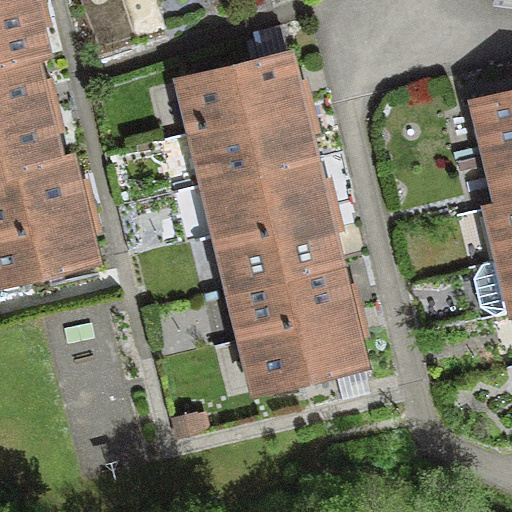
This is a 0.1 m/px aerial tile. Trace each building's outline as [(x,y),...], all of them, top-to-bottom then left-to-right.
[(0,0),(0,9),(29,2),(28,0),(0,0)] [(0,63),(30,57),(30,58),(42,56),(29,2),(0,9),(0,63)] [(277,26),(247,33),(254,62),(182,79),(195,132),(297,107),(277,26)] [(0,118),(42,108),(30,58),(30,57),(0,63),(0,118)] [(511,92),(477,101),(490,153),(511,147),(511,92)] [(297,107),(195,132),(208,183),(309,159),(297,107)] [(0,172),(55,159),(54,157),(42,108),(0,118),(0,172)] [(511,147),(490,153),(502,202),(502,204),(511,201),(511,147)] [(0,227),(79,208),(66,154),(54,157),(55,159),(0,172),(0,227)] [(309,159),(208,183),(220,235),(322,210),(309,159)] [(503,258),(511,256),(511,201),(502,204),(502,202),(490,205),(503,258)] [(0,282),(91,261),(79,208),(0,227),(0,282)] [(322,210),(220,235),(233,286),(334,262),(322,210)] [(511,256),(503,258),(479,264),(470,279),(476,307),(492,316),(511,311),(511,256)] [(334,262),(233,286),(245,338),(347,313),(334,262)] [(258,390),(331,373),(338,401),(367,394),(347,313),(245,338),(258,390)]
